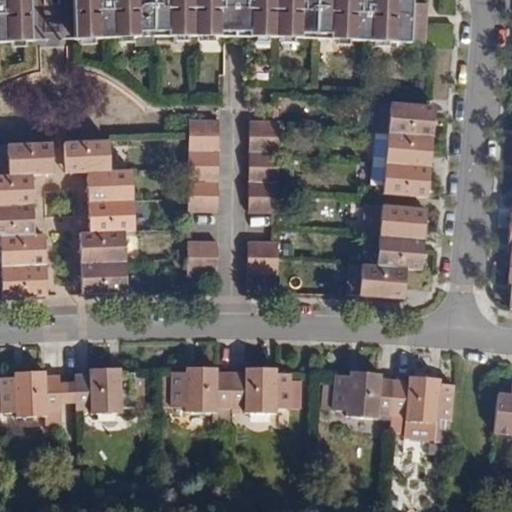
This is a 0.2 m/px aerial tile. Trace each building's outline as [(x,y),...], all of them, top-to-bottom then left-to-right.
[(0,0),(0,43),(30,42),(28,0),(0,0)] [(73,0),(74,39),(146,37),(266,38),(357,42),(424,47),(427,10),(412,8),(412,0),(73,0)] [(386,136),(431,140),(432,122),(427,121),(427,109),(388,106),(386,136)] [(186,139),(218,139),(218,125),(187,124),(186,139)] [(248,124),(248,140),(275,141),(276,127),(272,127),(272,125),(248,124)] [(386,136),(373,135),(371,165),(383,166),(386,136)] [(429,159),(431,140),(386,136),(383,166),(422,170),(423,158),(429,159)] [(217,156),(218,139),(186,139),(186,154),(217,156)] [(275,156),(275,141),(248,140),(247,156),(275,156)] [(84,175),(109,174),(107,142),(62,144),(63,165),(69,165),(69,176),(84,175)] [(0,177),(7,177),(31,177),(45,177),(44,166),(51,166),(51,144),(0,145),(0,177)] [(217,170),(217,156),(186,154),(186,170),(217,170)] [(275,172),(275,156),(247,156),(247,171),(275,172)] [(383,166),(371,165),(369,188),(375,190),(375,197),(380,198),(383,166)] [(422,170),(383,166),(380,198),(425,203),(427,181),(420,181),(422,170)] [(217,185),(217,170),(186,170),(186,171),(186,184),(217,185)] [(275,172),(247,171),(247,186),(275,187),(275,172)] [(109,174),(84,175),(85,193),(91,192),(92,204),(130,203),(129,174),(109,174)] [(31,194),(31,177),(7,177),(0,177),(0,206),(26,206),(25,194),(31,194)] [(186,199),(216,200),(217,185),(186,184),(186,196),(186,199)] [(275,195),(275,187),(247,186),(247,201),(274,202),(275,195)] [(216,216),(216,200),(186,199),(186,201),(186,216),(216,216)] [(274,216),(274,202),(247,201),(246,215),(274,216)] [(130,203),(92,204),(92,215),(86,216),(86,235),(123,233),(132,233),(130,203)] [(26,217),(26,206),(0,206),(0,237),(32,236),(32,217),(26,217)] [(360,239),(377,240),(415,244),(416,232),(423,233),(424,216),(362,209),(360,239)] [(124,265),(123,233),(86,235),(76,235),(78,257),(83,257),(83,267),(124,265)] [(0,270),(36,269),(35,258),(43,258),(43,236),(32,236),(0,237),(0,270)] [(375,269),(403,272),(419,273),(420,256),(419,255),(413,255),(415,244),(377,240),(375,269)] [(186,246),(185,261),(216,263),(216,245),(186,246)] [(246,246),(245,260),(273,261),(274,246),(246,246)] [(273,261),(245,260),(246,276),(265,277),(274,277),(273,261)] [(216,263),(185,261),(185,263),(185,278),(215,278),(216,263)] [(125,297),(124,265),(83,267),(84,278),(78,279),(79,298),(125,297)] [(401,296),(403,272),(375,269),(359,268),(356,302),(394,304),(395,295),(401,296)] [(36,281),(36,269),(0,270),(0,300),(44,300),(43,281),(36,281)] [(264,296),(265,277),(246,276),(245,290),(251,290),(251,296),(264,296)] [(228,414),(229,378),(215,378),(215,370),(194,370),(194,378),(183,377),(167,377),(167,380),(160,379),(160,413),(183,413),(183,419),(215,419),(215,414),(228,414)] [(133,377),(120,378),(108,379),(108,371),(105,371),(89,372),(88,372),(89,379),(74,380),(76,416),(89,416),(89,421),(122,420),(122,415),(141,414),(141,382),(133,382),(133,377)] [(120,371),(108,371),(108,379),(120,378),(120,371)] [(229,378),(228,414),(242,414),(242,419),(273,421),(272,416),(287,416),(287,404),(297,403),(298,387),(288,386),(288,379),(274,379),(263,378),(263,371),(242,371),(243,378),(229,378)] [(14,384),(0,384),(0,409),(0,419),(17,419),(17,425),(48,424),(48,435),(62,434),(60,381),(46,381),(46,373),(25,374),(25,383),(14,384)] [(25,383),(25,374),(18,375),(14,375),(14,384),(25,383)] [(355,385),(355,376),(353,376),(345,375),(344,383),(355,385)] [(372,421),(387,422),(391,386),(376,385),(376,378),(355,376),(355,385),(344,383),(329,382),(328,389),(320,388),(319,404),(327,404),(327,417),(342,418),(341,423),(372,426),(372,421)] [(391,386),(387,422),(401,423),(401,428),(433,431),(433,426),(450,428),(453,391),(437,389),(425,389),(426,382),(405,380),(405,387),(391,386)] [(511,396),(510,396),(496,395),(492,435),(511,436),(511,396)] [(287,404),(287,416),(297,415),(297,403),(287,404)] [(327,404),(319,404),(318,416),(327,417),(327,404)] [(79,477),(62,478),(63,500),(80,500),(79,477)]
